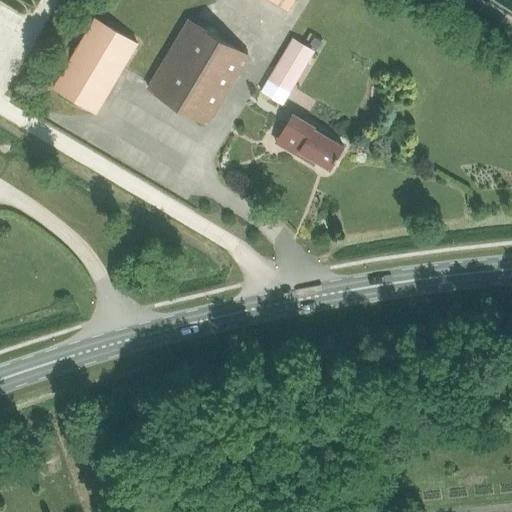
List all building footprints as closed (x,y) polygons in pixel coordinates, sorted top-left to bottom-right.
[(268,0),(287,11),(293,0),(268,0)] [(95,113),(137,42),(92,15),(52,87),(95,113)] [(188,20),(147,88),(207,123),(248,55),(188,20)] [(292,39),(270,75),(285,84),(306,47),(292,39)] [(329,169),(343,146),(312,128),(313,126),(292,113),(275,142),(310,163),(312,159),(329,169)]
